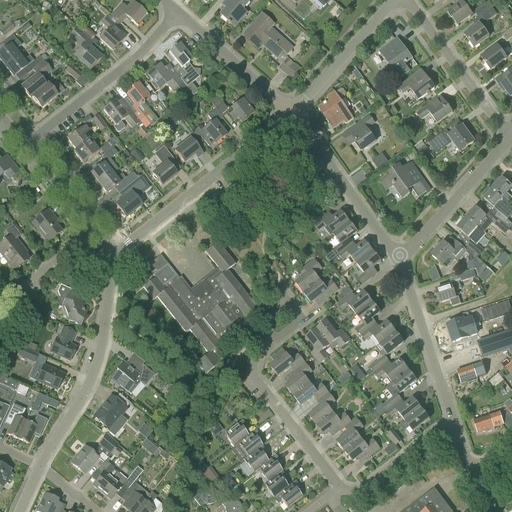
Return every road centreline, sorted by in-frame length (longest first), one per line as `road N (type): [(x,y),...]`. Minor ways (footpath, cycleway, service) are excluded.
road 1 (unclassified): [(39,466),(98,362),(111,248)]
road 2 (unclassified): [(111,248),(290,113)]
road 3 (residential): [(24,146),(130,62),(177,11)]
road 4 (residential): [(398,261),(290,113)]
road 5 (residential): [(340,487),(254,377),(252,362),(263,347)]
road 6 (residential): [(511,137),(405,0)]
road 7 (residential): [(454,422),(398,261)]
road 8 (residential): [(398,261),(511,137)]
road 9 (unclassified): [(290,113),(393,0)]
road 10 (residential): [(290,113),(177,11)]
road 11 (residential): [(454,422),(350,497),(340,487)]
